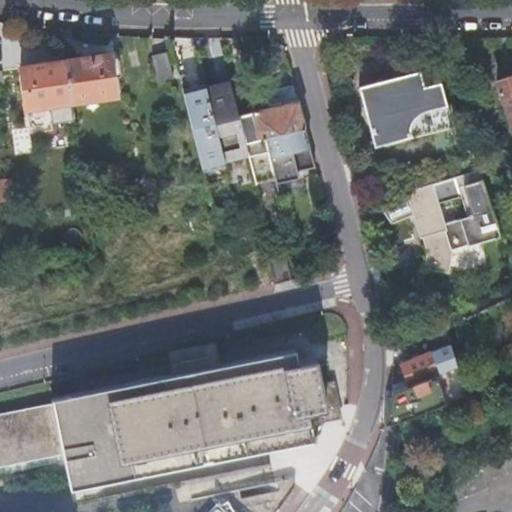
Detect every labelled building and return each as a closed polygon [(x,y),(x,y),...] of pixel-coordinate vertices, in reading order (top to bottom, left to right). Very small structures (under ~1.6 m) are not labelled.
[(167,53),(152,57),(159,83),(174,80),(167,53)] [(112,57),(69,64),(73,104),(119,96),(112,57)] [(73,104),(69,64),(25,70),(31,110),(73,104)] [(417,72),(359,86),(373,145),(434,130),(433,127),(448,124),(437,83),(422,87),(417,72)] [(511,127),(511,77),(496,83),(511,127)] [(205,85),(182,90),(200,169),(222,164),(205,85)] [(271,178),(273,184),(263,137),(302,128),(293,88),(246,98),(256,139),(243,142),(252,182),(271,178)] [(263,137),(273,184),(293,180),(291,173),(311,169),(302,128),(263,137)] [(452,252),(499,237),(478,169),(405,192),(419,237),(425,256),(422,268),(444,274),(452,252)] [(279,251),(263,254),(270,287),(287,283),(279,251)] [(429,351),(410,359),(400,363),(407,381),(436,368),(437,371),(438,370),(443,368),(455,363),(449,342),(429,351)] [(0,466),(63,454),(70,490),(314,443),(308,413),(329,409),(319,361),(298,365),(295,351),(53,400),(54,406),(0,416),(0,466)] [(432,373),(439,388),(447,384),(443,374),(442,372),(443,370),(444,369),(443,368),(438,370),(437,371),(432,373)] [(439,388),(432,373),(404,386),(390,392),(386,423),(400,420),(424,412),(445,402),(439,388)] [(207,511),(274,511),(282,501),(291,487),(291,486),(291,485),(291,484),(290,483),(289,482),(288,482),(287,482),(286,482),(221,495),(207,511)]
